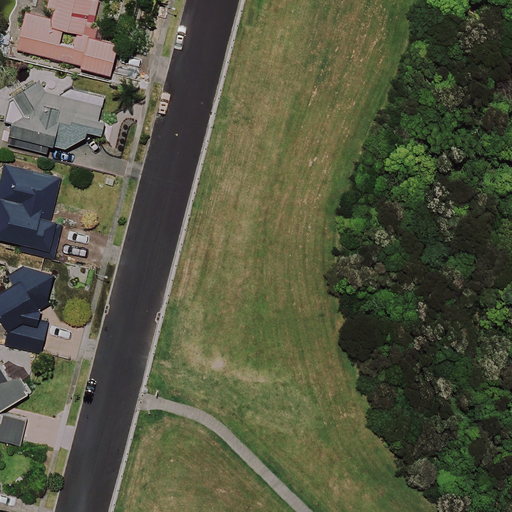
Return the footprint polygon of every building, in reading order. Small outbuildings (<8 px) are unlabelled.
[(99,2),(88,0),(47,0),(42,20),(23,15),(14,50),(110,75),(117,44),(90,37),(99,2)] [(107,101),(15,79),(4,124),(10,126),(4,148),(45,157),(48,146),(62,149),(100,129),(107,101)] [(6,165),(0,187),(0,237),(20,243),(18,250),(55,259),(64,225),(49,222),(60,178),(6,165)] [(20,272),(13,286),(0,288),(0,344),(39,353),(45,327),(41,326),(52,275),(21,268),(20,272)] [(0,408),(29,388),(14,371),(3,380),(0,375),(0,408)] [(24,418),(0,414),(0,441),(20,444),(24,418)]
